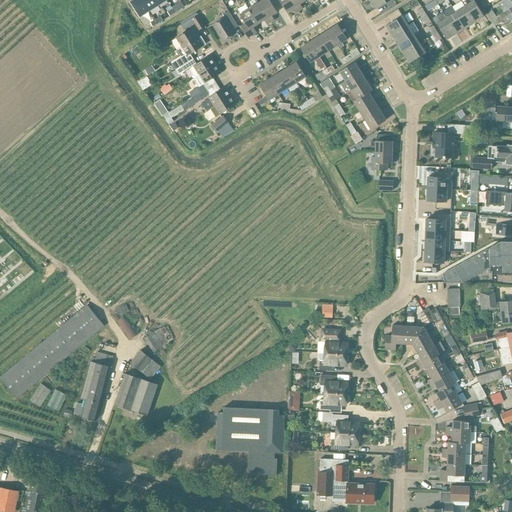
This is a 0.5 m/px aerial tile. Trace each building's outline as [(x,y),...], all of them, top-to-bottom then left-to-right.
[(140,16),(149,10),(142,0),(134,0),(132,2),(140,16)] [(142,0),(149,10),(158,5),(155,0),(142,0)] [(262,0),(258,3),(271,22),(274,20),(271,16),(277,12),(269,0),(262,0)] [(279,0),(287,12),(293,8),(296,13),(299,11),(292,0),(279,0)] [(292,0),(299,11),(302,9),(299,4),(305,0),(292,0)] [(370,0),(376,9),(390,0),(370,0)] [(435,0),(434,0),(429,4),(425,6),(428,11),(438,5),(435,0)] [(465,6),(475,22),(484,16),(474,0),(465,6)] [(511,0),(503,0),(509,9),(511,6),(511,0)] [(249,9),(259,23),(265,20),(267,24),(271,22),(258,3),(249,9)] [(456,12),(466,28),(475,22),(465,6),(456,12)] [(491,20),(495,26),(504,21),(503,18),(511,13),(511,6),(509,9),(496,17),(491,20)] [(417,11),(421,17),(426,14),(422,8),(417,11)] [(242,30),(246,36),(248,38),(256,33),(253,27),(259,23),(249,9),(240,14),(246,24),(241,27),(242,30)] [(491,20),(496,17),(492,10),(487,13),(491,20)] [(225,17),(221,19),(212,24),(223,42),(235,34),(233,29),(238,26),(228,11),(223,14),(225,17)] [(446,18),(456,34),(466,28),(456,12),(446,18)] [(182,22),(184,24),(182,25),(185,29),(195,23),(199,30),(205,26),(198,15),(196,13),(182,22)] [(426,14),(421,17),(425,24),(430,20),(426,14)] [(392,35),(408,25),(402,16),(386,26),(392,35)] [(437,24),(442,31),(447,39),(456,34),(446,18),(437,24)] [(329,30),(338,45),(347,39),(338,24),(329,30)] [(398,44),(414,34),(408,25),(392,35),(398,44)] [(428,29),(432,35),(437,32),(433,26),(428,29)] [(176,38),(182,47),(198,37),(193,28),(176,38)] [(338,45),(329,30),(319,36),(329,51),(338,45)] [(441,39),(437,32),(432,35),(436,42),(441,39)] [(414,34),(398,44),(404,53),(419,43),(414,34)] [(310,42),(320,57),(329,51),(319,36),(310,42)] [(182,47),(176,50),(180,56),(170,62),(175,70),(193,59),(190,54),(204,46),(198,37),(182,47)] [(430,48),(435,45),(430,37),(425,40),(430,48)] [(320,57),(310,42),(301,48),(310,62),(315,60),(318,65),(323,62),(320,57)] [(419,43),(404,53),(409,63),(425,53),(419,43)] [(138,46),(133,50),(136,55),(140,53),(141,49),(138,46)] [(193,59),(175,70),(179,75),(190,68),(195,77),(199,74),(215,64),(210,55),(196,64),(193,59)] [(287,68),(297,83),(306,77),(297,62),(287,68)] [(327,69),(330,73),(339,67),(336,62),(331,65),(332,65),(327,69)] [(346,81),(360,72),(355,62),(346,67),(340,71),(346,81)] [(199,74),(199,75),(205,83),(221,73),(215,64),(199,74)] [(278,73),(288,88),(297,83),(287,68),(278,73)] [(319,73),(315,75),(318,81),(330,73),(327,69),(320,73),(319,73)] [(360,72),(346,81),(352,90),(366,81),(360,72)] [(288,88),(278,73),(269,79),(278,94),(288,88)] [(147,79),(139,84),(143,90),(151,85),(147,79)] [(278,94),(269,79),(260,85),(269,100),(278,94)] [(326,80),(320,83),(326,93),(330,90),(332,89),(326,80)] [(358,99),(369,93),(372,90),(366,81),(352,90),(358,99)] [(199,93),(206,89),(203,84),(196,89),(199,93)] [(162,89),(165,94),(170,90),(167,86),(166,87),(165,85),(162,87),(163,89),(162,89)] [(206,111),(214,106),(230,96),(225,87),(208,97),(209,98),(201,103),(206,111)] [(192,98),(189,100),(192,105),(195,103),(209,94),(206,89),(199,93),(192,98)] [(332,102),(336,100),(330,90),(326,93),(332,102)] [(360,111),(375,102),(369,93),(358,99),(354,101),(360,111)] [(230,96),(214,106),(220,115),(236,105),(230,96)] [(308,101),(311,105),(317,102),(314,97),(308,101)] [(332,102),(338,112),(342,109),(336,100),(332,102)] [(380,111),(375,102),(360,111),(366,120),(380,111)] [(483,111),(495,111),(496,104),(484,103),(483,111)] [(181,105),(164,116),(169,124),(174,121),(171,118),(184,110),(181,105)] [(498,106),(498,112),(497,121),(503,122),(503,128),(511,128),(511,107),(508,107),(498,106)] [(380,111),(366,120),(372,129),(386,120),(380,111)] [(223,116),(212,125),(217,132),(218,132),(223,138),(235,131),(228,123),(223,116)] [(436,157),(446,157),(454,158),(455,134),(464,134),(465,125),(448,124),(447,133),(434,132),(433,141),(436,142),(436,157)] [(351,137),(356,145),(363,140),(358,132),(357,133),(354,127),(349,130),(353,136),(351,137)] [(376,147),(375,152),(392,152),(392,147),(395,147),(395,141),(389,141),(389,135),(377,134),(376,141),(376,142),(371,142),(371,146),(376,147)] [(472,150),(480,151),(481,138),(473,138),(472,150)] [(497,146),(496,157),(506,158),(506,165),(511,164),(511,144),(507,144),(507,146),(497,146)] [(371,170),(377,170),(387,170),(387,163),(394,164),(394,158),(392,157),(392,152),(375,152),(375,157),(372,157),(371,170)] [(473,157),(472,168),(492,169),(492,158),(473,157)] [(428,177),(428,189),(452,189),(453,172),(445,171),(437,171),(436,177),(428,177)] [(497,177),(497,185),(507,186),(508,178),(497,177)] [(379,190),(383,190),(393,190),(393,181),(379,181),(379,190)] [(427,195),(427,201),(436,201),(435,208),(451,209),(452,189),(428,189),(427,195)] [(486,203),(486,204),(501,205),(502,197),(506,197),(505,205),(504,211),(511,211),(511,193),(506,193),(507,192),(501,192),(487,191),(487,195),(486,203)] [(426,224),(426,230),(450,231),(451,215),(451,214),(437,213),(437,219),(426,219),(426,224)] [(481,216),(481,219),(484,219),(484,226),(493,226),(492,235),(511,235),(511,224),(511,225),(511,218),(481,216)] [(426,235),(426,240),(450,241),(450,231),(426,230),(426,235)] [(425,245),(425,250),(449,251),(450,241),(426,240),(425,245)] [(511,241),(501,241),(475,256),(443,273),(445,282),(463,282),(489,268),(489,266),(492,267),(492,269),(511,268),(511,241)] [(425,256),(425,262),(444,263),(444,252),(449,252),(449,251),(425,250),(425,256)] [(511,268),(492,269),(491,275),(492,275),(492,280),(511,280),(511,268)] [(494,291),(484,292),(479,293),(481,311),(498,309),(498,311),(494,312),(494,313),(492,313),(493,321),(497,320),(497,322),(503,322),(503,323),(511,321),(511,300),(500,302),(495,303),(494,291)] [(117,308),(122,316),(130,311),(126,303),(117,308)] [(317,304),(317,312),(325,312),(324,317),(332,318),(333,305),(317,304)] [(88,305),(8,372),(0,378),(16,398),(104,325),(88,305)] [(425,315),(420,318),(425,327),(429,323),(432,321),(435,320),(430,311),(428,308),(423,311),(423,312),(425,315)] [(436,308),(430,311),(435,320),(436,323),(442,320),(436,308)] [(117,322),(130,340),(138,334),(126,316),(117,322)] [(395,343),(402,343),(402,326),(392,325),(392,336),(386,336),(385,349),(395,350),(395,343)] [(153,353),(173,339),(164,326),(144,338),(153,353)] [(424,327),(402,326),(402,343),(413,344),(424,327)] [(413,344),(418,354),(434,345),(430,339),(424,327),(413,344)] [(319,344),(318,352),(318,353),(347,354),(347,343),(333,342),(334,337),(341,337),(341,330),(321,329),(320,343),(319,344)] [(507,332),(497,334),(498,341),(499,341),(500,349),(509,347),(511,346),(511,331),(507,333),(507,332)] [(486,332),(471,335),(472,343),(488,340),(486,332)] [(417,362),(419,366),(439,354),(434,345),(418,354),(421,360),(417,362)] [(500,349),(499,349),(500,357),(502,364),(503,364),(511,361),(511,346),(509,347),(500,349)] [(458,349),(453,352),(449,354),(452,359),(456,357),(461,354),(458,349)] [(161,366),(141,350),(130,362),(151,380),(161,366)] [(83,405),(77,404),(74,413),(81,415),(81,416),(96,420),(113,356),(97,352),(95,358),(92,358),(81,398),(85,399),(83,405)] [(319,370),(322,370),(332,371),(332,365),(346,366),(347,354),(318,353),(318,360),(320,360),(319,370)] [(445,364),(439,354),(419,366),(421,369),(425,366),(429,372),(445,364)] [(461,354),(456,357),(459,362),(464,359),(461,354)] [(481,360),(473,362),(473,363),(475,371),(476,371),(484,369),(481,360)] [(448,369),(445,364),(429,372),(432,379),(428,381),(429,384),(453,371),(451,367),(448,369)] [(466,364),(462,367),(467,375),(471,373),(468,368),(466,364)] [(439,391),(451,384),(455,382),(452,377),(456,375),(453,371),(429,384),(431,388),(436,385),(439,391)] [(488,376),(490,381),(501,377),(499,372),(488,376)] [(125,374),(118,395),(115,404),(147,415),(157,385),(125,374)] [(324,392),(347,394),(347,382),(333,382),(334,376),(320,375),(320,385),(324,385),(324,392)] [(471,386),(475,393),(483,389),(479,382),(471,386)] [(41,384),(36,392),(30,400),(40,407),(51,390),(41,384)] [(436,406),(457,394),(451,384),(439,391),(436,393),(440,399),(434,403),(436,406)] [(55,389),(51,397),(47,406),(59,412),(67,395),(55,389)] [(319,410),(322,410),(332,410),(332,404),(346,405),(347,394),(324,392),(323,400),(319,400),(319,410)] [(490,396),(494,405),(504,402),(500,392),(496,393),(490,396)] [(447,412),(456,407),(462,403),(457,394),(436,406),(438,409),(443,406),(447,412)] [(481,402),(477,403),(463,406),(465,412),(482,409),(481,402)] [(248,475),(276,476),(277,459),(274,459),(274,452),(282,453),(284,415),(278,415),(279,410),(224,407),(223,413),(218,412),(216,450),(251,451),(251,458),(248,457),(248,475)] [(511,408),(498,413),(502,423),(511,420),(511,408)] [(71,417),(72,411),(65,409),(63,415),(71,417)] [(482,409),(465,412),(466,419),(484,415),(482,409)] [(336,425),(335,432),(358,434),(359,422),(345,422),(345,416),(333,415),(332,413),(318,413),(318,419),(318,420),(319,420),(319,421),(320,421),(320,422),(321,422),(332,422),(331,425),(336,425)] [(471,421),(463,420),(453,420),(453,427),(446,427),(446,431),(470,432),(476,432),(477,426),(470,426),(471,421)] [(289,431),(289,446),(293,446),(298,447),(298,432),(289,431)] [(452,435),(452,442),(466,442),(466,443),(470,443),(470,432),(446,431),(446,435),(452,435)] [(330,450),(333,450),(343,450),(344,444),(357,445),(358,434),(335,432),(335,440),(331,439),(330,450)] [(465,454),(466,443),(466,442),(452,442),(448,442),(448,449),(442,449),(442,453),(465,454)] [(465,464),(465,454),(442,453),(442,457),(447,457),(447,464),(465,464)] [(318,472),(318,484),(317,494),(332,495),(332,494),(347,495),(347,502),(373,503),(374,484),(346,483),(347,465),(347,459),(319,458),(319,472),(318,472)] [(464,476),(465,464),(447,464),(447,471),(440,471),(440,481),(464,482),(464,476)] [(23,508),(21,511),(44,511),(47,499),(42,498),(44,485),(31,482),(28,502),(26,502),(24,508),(23,508)] [(451,486),(451,500),(468,501),(469,487),(451,486)] [(0,487),(0,511),(13,511),(18,491),(0,487)] [(452,511),(453,503),(440,503),(440,509),(427,509),(426,511),(452,511)]
